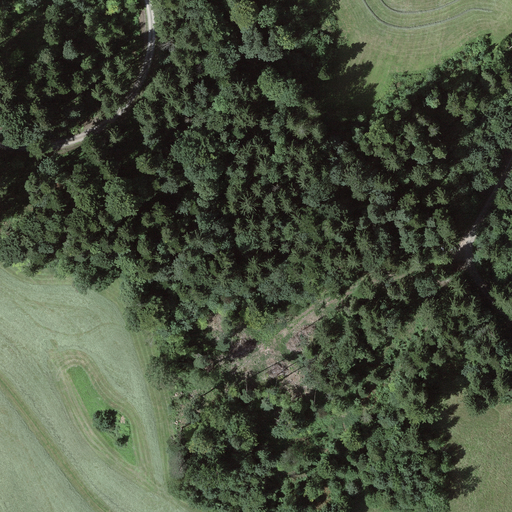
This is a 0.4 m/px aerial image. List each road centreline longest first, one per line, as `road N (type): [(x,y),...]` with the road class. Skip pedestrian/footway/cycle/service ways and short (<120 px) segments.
road 1 (track): [(0,144),(63,141),(112,117),(150,56),(147,0)]
road 2 (track): [(511,321),(469,261),(476,227),(511,164)]
road 3 (track): [(0,379),(106,511)]
